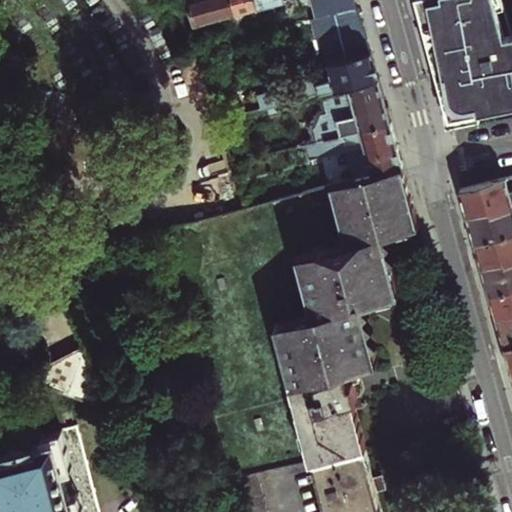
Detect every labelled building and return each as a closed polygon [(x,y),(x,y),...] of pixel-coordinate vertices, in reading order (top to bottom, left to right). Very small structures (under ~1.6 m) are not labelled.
[(218,17),(213,0),(188,0),(195,24),(218,17)] [(213,0),(218,17),(239,11),(235,0),(213,0)] [(235,0),(239,11),(260,5),(258,0),(235,0)] [(291,0),(295,11),(314,6),(320,4),(322,0),(291,0)] [(363,26),(357,4),(356,0),(322,0),(320,4),(314,6),(316,15),(322,37),(328,61),(370,49),(366,36),(363,26)] [(418,0),(438,70),(450,117),(511,104),(511,33),(502,35),(493,0),(418,0)] [(370,49),(328,61),(332,78),(319,81),(317,78),(257,95),(260,107),(331,88),(377,75),(374,64),(370,49)] [(377,75),(331,88),(339,118),(321,123),(324,137),(390,120),(384,100),(377,75)] [(398,148),(390,120),(324,137),(303,142),(307,159),(345,149),(353,178),(403,165),(398,148)] [(418,225),(403,165),(353,178),(331,183),(345,241),(296,254),(311,313),(274,322),(310,461),(311,461),(325,458),(362,448),(350,398),(353,397),(348,381),(345,381),(342,368),(377,359),(372,342),(363,306),(362,300),(399,290),(387,243),(384,233),(418,225)] [(464,204),(467,215),(511,204),(511,178),(461,191),(464,204)] [(511,204),(467,215),(471,227),(475,242),(511,232),(511,204)] [(479,255),(483,269),(511,260),(511,232),(475,242),(479,255)] [(511,260),(483,269),(486,281),(490,294),(511,287),(511,260)] [(511,287),(490,294),(493,304),(497,319),(511,315),(511,287)] [(511,315),(497,319),(500,331),(505,346),(511,343),(511,315)] [(106,403),(89,341),(22,376),(106,403)] [(99,511),(76,422),(43,431),(41,427),(37,423),(34,420),(30,418),(25,416),(22,416),(19,415),(16,416),(11,416),(7,418),(3,420),(1,422),(0,422),(0,511),(99,511)] [(379,511),(371,483),(362,448),(325,458),(311,461),(312,465),(309,466),(311,473),(314,472),(324,511),(379,511)] [(266,511),(257,474),(229,480),(237,511),(266,511)]
